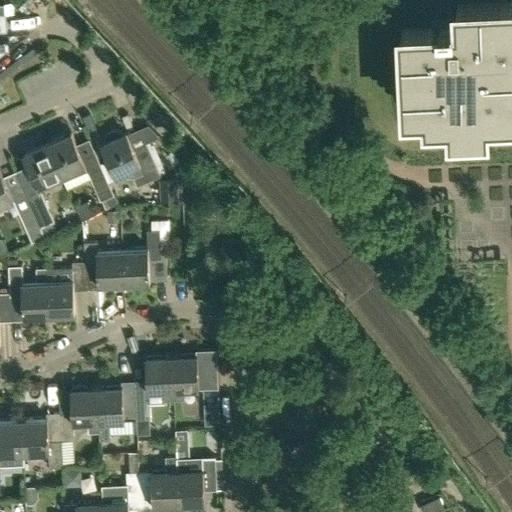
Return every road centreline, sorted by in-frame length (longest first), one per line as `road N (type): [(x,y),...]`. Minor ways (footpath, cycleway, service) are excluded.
road 1 (residential): [(239,511),(230,353),(210,319),(170,308),(141,313),(0,375)]
road 2 (residential): [(0,125),(113,75),(60,23)]
